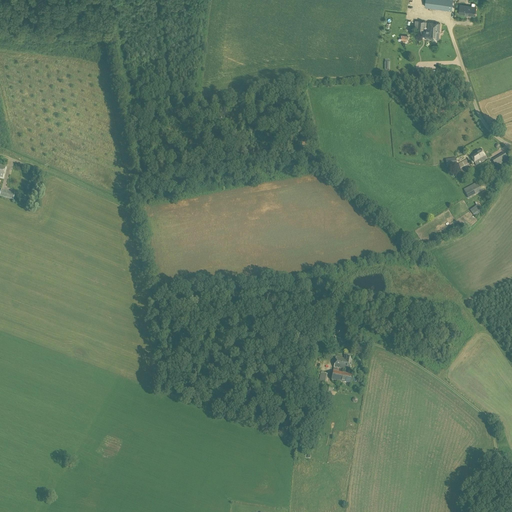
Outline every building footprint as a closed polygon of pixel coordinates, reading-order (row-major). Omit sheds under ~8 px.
[(425,0),(425,7),(452,11),(453,0),(425,0)] [(475,16),(476,7),(460,5),(459,14),(475,16)] [(438,40),(440,24),(429,22),(428,31),(426,30),(425,38),(438,40)] [(380,32),(408,34),(409,25),(380,23),(380,32)] [(476,165),(487,159),(481,149),(470,155),(476,165)] [(495,165),(507,158),(504,153),(492,160),(495,165)] [(446,160),(447,167),(457,165),(456,158),(446,160)] [(468,199),(482,191),(477,183),(464,190),(468,199)] [(0,196),(13,200),(15,193),(1,189),(0,193),(0,196)] [(475,217),(483,211),(479,207),(471,212),(475,217)] [(347,357),(345,356),(344,358),(336,357),(334,367),(346,370),(345,374),(333,371),(332,380),(351,383),(352,375),(347,374),(348,370),(350,371),(352,358),(347,357)] [(329,403),(333,387),(323,385),(322,390),(324,390),(322,401),(329,403)]
